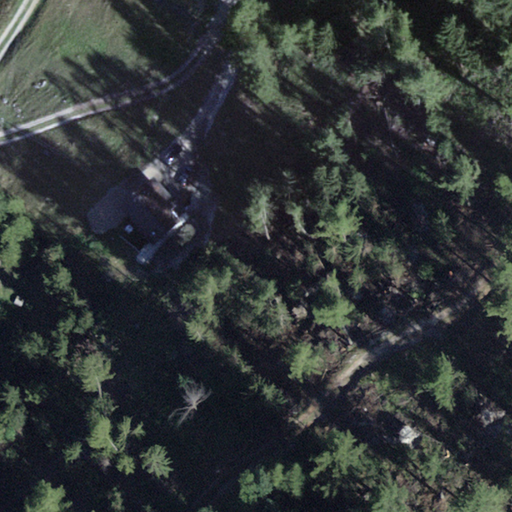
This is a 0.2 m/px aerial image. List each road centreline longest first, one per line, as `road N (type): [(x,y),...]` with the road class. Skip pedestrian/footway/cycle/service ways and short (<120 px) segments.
road 1 (track): [(177,165),(242,40),(233,24),(214,28),(174,76),(151,89),(0,139)]
road 2 (track): [(511,248),(460,309),(362,361),(191,511)]
